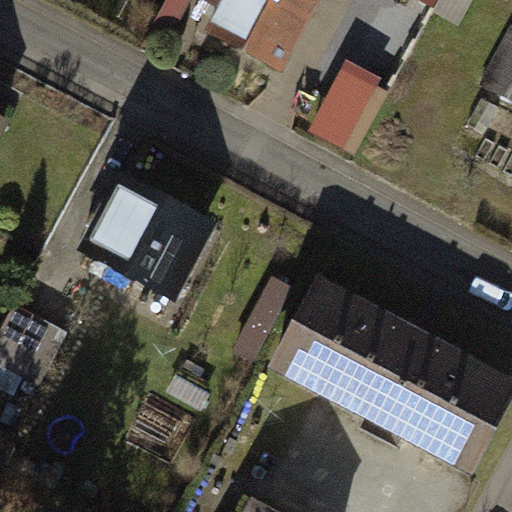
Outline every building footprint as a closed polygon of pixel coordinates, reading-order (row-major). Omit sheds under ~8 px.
[(227,0),(210,33),(283,71),(321,0),(227,0)] [(511,45),(503,61),(511,66),(511,45)] [(511,66),(503,61),(488,90),(511,102),(511,66)] [(345,74),(318,127),(358,147),(385,94),(345,74)] [(215,224),(123,175),(86,244),(178,292),(215,224)] [(511,385),(323,285),(276,372),(468,475),(511,393),(511,385)] [(66,331),(21,310),(0,354),(0,361),(42,381),(66,331)] [(283,511),(240,490),(228,511),(283,511)]
